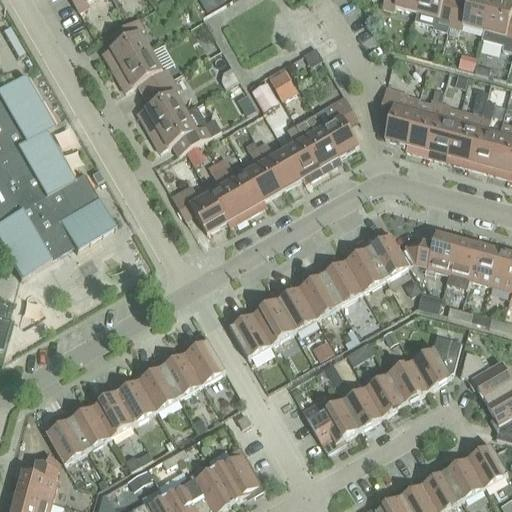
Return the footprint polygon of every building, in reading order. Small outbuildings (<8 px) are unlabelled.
[(70,0),(80,16),(90,10),(88,6),(98,0),(70,0)] [(223,0),(202,0),(200,2),(208,16),(226,5),(223,0)] [(396,10),(418,16),(422,0),(386,0),(383,12),(395,15),(396,10)] [(438,27),(450,30),(458,2),(451,0),(422,0),(418,16),(440,22),(438,27)] [(463,28),(485,34),(494,0),(470,0),(469,5),(458,2),(450,30),(462,33),(463,28)] [(511,56),(511,0),(494,0),(485,34),(482,44),(504,50),(503,54),(511,56)] [(115,77),(152,56),(141,36),(145,34),(139,23),(114,38),(120,48),(103,58),(115,77)] [(149,98),(174,84),(168,73),(163,75),(152,56),(115,77),(126,97),(143,88),(149,98)] [(285,76),(270,84),(282,105),(297,97),(285,76)] [(0,244),(21,282),(20,282),(21,284),(75,252),(77,256),(116,234),(98,203),(84,179),(76,184),(48,135),(56,130),(27,80),(26,79),(0,94),(0,244)] [(150,138),(187,116),(176,97),(180,94),(174,84),(149,98),(155,108),(138,118),(150,138)] [(266,88),(252,96),(264,117),(279,109),(266,88)] [(408,150),(420,106),(420,104),(409,101),(409,99),(387,93),(380,119),(391,122),(386,144),(408,150)] [(435,94),(432,105),(441,107),(444,96),(435,94)] [(323,133),(340,162),(360,150),(349,131),(359,125),(346,102),(326,113),(334,127),(323,133)] [(476,104),(473,113),(483,116),(485,106),(476,104)] [(408,150),(414,151),(412,157),(427,161),(441,107),(432,105),(431,109),(420,106),(408,150)] [(483,118),(469,172),(484,176),(485,170),(491,172),(500,140),(488,136),(496,108),(487,105),(483,118)] [(441,107),(427,161),(442,165),(444,159),(449,161),(462,115),(450,112),(451,110),(441,107)] [(197,110),(187,116),(150,138),(161,157),(178,148),(184,158),(222,136),(215,124),(208,128),(197,110)] [(449,161),(455,162),(454,168),(469,172),(483,118),(474,116),(473,118),(462,115),(449,161)] [(297,130),(325,178),(338,170),(335,165),(340,162),(323,133),(313,139),(305,125),(297,130)] [(491,172),(497,174),(496,179),(510,183),(511,177),(511,130),(503,128),(500,140),(491,172)] [(303,184),(308,180),(311,186),(325,178),(297,130),(288,135),(296,149),(286,155),(303,184)] [(255,145),(247,150),(250,157),(259,152),(255,145)] [(284,195),(303,184),(286,155),(275,161),(267,147),(259,152),(284,195)] [(258,171),(248,177),(265,205),(284,195),(259,152),(250,157),(258,171)] [(226,162),(218,166),(222,173),(230,169),(226,162)] [(218,166),(209,171),(213,178),(222,173),(218,166)] [(222,173),(249,221),(263,214),(260,208),(265,205),(248,177),(238,182),(230,169),(222,173)] [(228,227),(233,224),(236,229),(249,221),(222,173),(213,178),(221,192),(211,198),(228,227)] [(228,227),(211,198),(201,204),(193,190),(173,202),(186,225),(197,219),(208,238),(228,227)] [(380,235),(364,245),(387,285),(410,271),(410,270),(402,256),(392,240),(385,244),(380,235)] [(428,273),(450,279),(459,244),(438,238),(435,246),(424,243),(409,252),(417,266),(417,267),(429,270),(428,273)] [(468,294),(471,284),(480,250),(459,244),(450,279),(447,288),(468,294)] [(387,285),(364,245),(348,254),(353,263),(346,267),(364,298),(387,285)] [(471,284),(492,290),(501,255),(480,250),(471,284)] [(409,252),(402,256),(410,270),(417,266),(409,252)] [(492,290),(511,295),(511,258),(501,255),(492,290)] [(341,311),(364,298),(346,267),(339,271),(334,262),(318,271),(341,311)] [(307,289),(300,293),(318,324),(341,311),(318,271),(302,280),(307,289)] [(417,286),(407,292),(413,300),(422,294),(417,286)] [(295,337),(318,324),(300,293),(293,297),(288,288),(273,297),(295,337)] [(261,315),(255,319),(272,350),(295,337),(273,297),(256,307),(261,315)] [(475,312),(476,304),(453,301),(452,309),(475,312)] [(437,302),(433,316),(439,318),(443,303),(437,302)] [(0,353),(4,355),(12,324),(7,323),(10,309),(0,306),(0,353)] [(460,323),(463,315),(451,312),(448,320),(460,323)] [(226,324),(249,364),(272,350),(255,319),(248,323),(243,314),(226,324)] [(463,315),(460,323),(472,327),(475,318),(463,315)] [(492,323),(490,331),(502,334),(504,326),(492,323)] [(511,327),(504,326),(502,334),(511,337),(511,327)] [(367,328),(356,335),(361,345),(373,338),(367,328)] [(393,334),(385,339),(391,350),(399,346),(393,334)] [(186,359),(203,390),(227,377),(204,337),(187,346),(192,355),(186,359)] [(453,382),(451,379),(454,377),(462,347),(438,341),(435,353),(412,366),(429,396),(453,382)] [(329,348),(316,355),(322,365),(334,358),(329,348)] [(181,403),(203,390),(186,359),(179,363),(174,354),(158,364),(181,403)] [(359,354),(348,360),(354,370),(365,364),(359,354)] [(473,384),(487,408),(511,393),(511,383),(502,367),(489,375),(480,360),(467,357),(461,381),(473,384)] [(158,417),(181,403),(158,364),(142,373),(147,381),(140,385),(158,417)] [(412,366),(389,380),(406,409),(429,396),(412,366)] [(334,368),(325,374),(330,382),(336,379),(337,374),(334,368)] [(389,380),(366,393),(383,422),(406,409),(389,380)] [(135,430),(158,417),(140,385),(133,389),(128,381),(112,390),(135,430)] [(112,443),(135,430),(112,390),(96,399),(101,408),(94,412),(112,443)] [(299,392),(293,395),(299,406),(305,402),(299,392)] [(383,422),(366,393),(344,406),(361,435),(383,422)] [(511,447),(511,393),(487,408),(500,431),(497,443),(511,447)] [(344,406),(321,419),(316,410),(304,416),(329,459),(340,452),(338,448),(361,435),(344,406)] [(89,456),(112,443),(94,412),(87,416),(82,407),(66,416),(89,456)] [(65,469),(89,456),(66,416),(50,425),(55,434),(48,438),(65,469)] [(247,420),(239,425),(243,433),(252,428),(247,420)] [(202,421),(194,426),(200,438),(209,433),(202,421)] [(178,436),(172,439),(178,451),(189,444),(185,437),(178,436)] [(173,445),(167,449),(170,454),(177,450),(173,445)] [(492,450),(468,464),(485,493),(509,479),(492,450)] [(232,463),(214,473),(234,508),(252,498),(254,502),(266,495),(241,452),(229,459),(232,463)] [(174,460),(178,467),(189,461),(185,453),(174,460)] [(19,494),(54,504),(59,486),(56,485),(59,474),(50,458),(35,467),(32,478),(24,476),(19,494)] [(178,467),(174,460),(163,466),(167,474),(178,467)] [(134,461),(126,466),(133,477),(143,471),(138,462),(134,461)] [(462,506),(485,493),(468,464),(446,477),(462,506)] [(196,511),(227,511),(234,508),(214,473),(195,484),(205,502),(194,508),(196,511)] [(147,475),(129,486),(134,495),(152,484),(147,475)] [(435,511),(452,511),(462,506),(446,477),(423,490),(435,511)] [(193,480),(187,483),(185,478),(161,492),(171,511),(196,511),(194,508),(205,502),(195,484),(193,480)] [(404,511),(435,511),(423,490),(400,503),(404,511)] [(171,511),(161,492),(143,503),(145,507),(137,511),(171,511)] [(51,511),(54,504),(19,494),(14,511),(51,511)] [(104,500),(100,511),(112,511),(105,499),(104,500)] [(404,511),(400,503),(384,511),(404,511)] [(511,511),(511,503),(502,509),(503,511),(511,511)]
